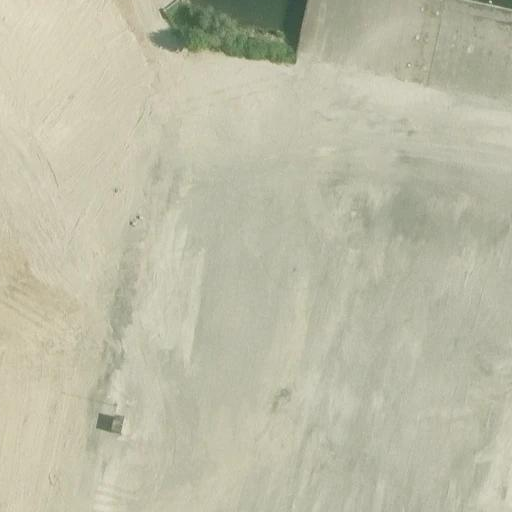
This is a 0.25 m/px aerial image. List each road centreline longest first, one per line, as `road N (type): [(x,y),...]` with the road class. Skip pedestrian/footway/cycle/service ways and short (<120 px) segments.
road 1 (unknown): [(103,284),(254,318),(303,86),(215,77),(97,142),(12,171)]
road 2 (unknown): [(224,409),(101,381),(88,338),(103,284)]
